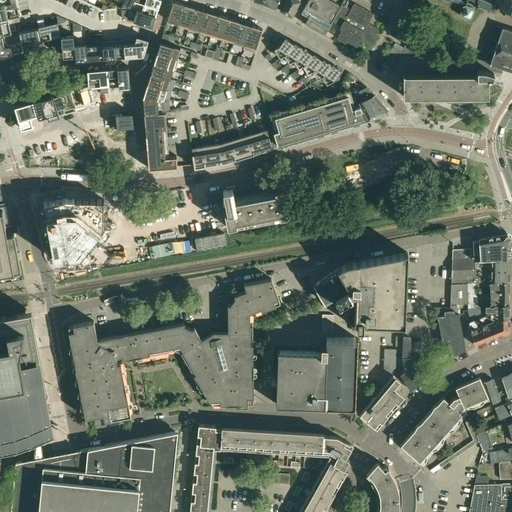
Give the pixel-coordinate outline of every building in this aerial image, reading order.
[(104,0),(105,0),(101,9),(102,9),(106,9),(110,0),(104,0)] [(133,0),(134,1),(144,4),(141,12),(155,17),(160,0),(133,0)] [(266,0),(265,4),(267,5),(269,6),(269,7),(273,8),(274,8),(276,9),(278,0),(266,0)] [(285,4),(281,10),(283,11),(284,13),(287,15),(289,15),(291,16),(292,16),(291,15),(294,10),(299,0),(285,0),(284,3),(285,4)] [(308,0),(301,13),(309,17),(305,24),(325,35),(332,22),(331,24),(329,23),(339,5),(330,0),(308,0)] [(462,5),(462,6),(462,7),(460,11),(459,11),(459,12),(459,13),(460,16),(462,17),(461,17),(467,19),(468,20),(471,19),(471,18),(471,16),(473,12),(474,10),(473,9),(475,6),(476,6),(476,5),(483,7),(482,10),(487,12),(488,9),(492,11),(493,12),(494,12),(494,11),(498,9),(499,10),(500,10),(499,8),(501,3),(508,6),(508,7),(511,9),(511,7),(511,0),(463,0),(463,1),(464,1),(463,5),(462,5)] [(178,24),(184,4),(173,1),(167,20),(178,24)] [(357,46),(361,40),(362,38),(366,40),(368,36),(372,39),(378,28),(368,22),(373,13),(353,2),(350,8),(342,4),(332,21),(340,26),(339,28),(341,30),(337,38),(346,43),(347,41),(357,46)] [(177,26),(188,29),(195,8),(184,4),(178,24),(177,26)] [(1,7),(0,6),(0,21),(8,19),(5,6),(1,7)] [(199,33),(206,11),(195,8),(188,29),(199,33)] [(136,11),(133,21),(152,27),(155,17),(141,12),(136,11)] [(211,36),(218,15),(206,11),(199,33),(211,36)] [(218,15),(211,36),(222,40),(228,18),(218,15)] [(8,19),(0,21),(0,35),(3,35),(11,33),(9,24),(20,22),(19,17),(8,19)] [(44,18),(37,20),(38,26),(38,28),(41,41),(61,36),(60,32),(58,23),(58,22),(45,25),(44,18)] [(222,40),(232,43),(239,21),(228,18),(222,40)] [(251,25),(239,21),(232,43),(243,47),(244,47),(251,25)] [(73,31),(74,31),(81,31),(81,26),(72,23),(73,31)] [(500,72),(502,73),(503,69),(511,71),(511,29),(496,24),(492,35),(499,38),(491,62),(477,57),(474,67),(485,69),(500,72)] [(262,29),(251,25),(244,47),(243,47),(243,49),(254,53),(260,35),(262,29)] [(38,28),(19,32),(22,45),(41,41),(38,28)] [(66,32),(60,32),(61,36),(62,55),(63,57),(66,57),(75,56),(74,44),(73,35),(66,35),(66,32)] [(3,35),(0,35),(0,56),(23,51),(22,45),(21,43),(17,44),(8,44),(3,35)] [(126,44),(124,45),(125,57),(143,55),(148,40),(137,36),(134,44),(126,44)] [(288,52),(295,43),(294,42),(294,43),(285,37),(279,46),(274,49),(280,58),(284,55),(288,52)] [(406,40),(403,51),(467,70),(470,59),(406,40)] [(123,41),(102,42),(102,44),(103,58),(125,57),(124,45),(124,44),(123,41)] [(180,48),(160,42),(157,52),(176,58),(177,58),(180,48)] [(86,43),(74,44),(75,56),(76,60),(88,59),(86,46),(86,43)] [(288,52),(284,55),(289,63),(293,61),(297,58),(304,48),(303,49),(295,43),(288,52)] [(102,44),(86,46),(88,59),(103,58),(102,44)] [(383,63),(393,68),(403,51),(393,45),(383,63)] [(299,69),(303,66),(307,63),(314,53),(313,53),(313,54),(304,48),(297,58),(293,61),(299,69)] [(157,52),(154,63),(173,69),(175,70),(179,59),(177,58),(176,58),(157,52)] [(307,63),(303,66),(308,74),(312,71),(316,68),(323,58),(322,59),(314,53),(307,63)] [(316,68),(312,71),(317,79),(321,76),(325,74),(332,64),(331,64),(323,58),(316,68)] [(173,69),(154,63),(150,73),(170,79),(173,69)] [(325,74),(321,76),(327,84),(336,78),(342,70),(332,64),(325,74)] [(128,66),(108,68),(109,78),(118,77),(118,80),(118,82),(119,87),(130,86),(128,66)] [(108,68),(87,69),(88,81),(99,80),(100,86),(107,86),(109,85),(109,81),(109,78),(108,68)] [(497,80),(500,72),(485,69),(475,69),(475,73),(421,73),(421,70),(407,70),(407,73),(403,73),(403,76),(403,96),(453,96),(488,96),(488,83),(488,78),(492,78),(497,80)] [(167,89),(170,79),(150,73),(147,83),(167,89)] [(147,83),(143,97),(164,99),(167,89),(147,83)] [(387,113),(388,110),(388,109),(375,95),(366,86),(364,88),(357,84),(353,87),(359,90),(364,100),(359,102),(368,119),(387,114),(387,113)] [(88,86),(71,91),(74,103),(74,104),(76,111),(94,106),(92,98),(88,86)] [(71,91),(53,97),(59,116),(65,114),(63,107),(74,104),(71,91)] [(275,139),(274,139),(278,146),(278,147),(279,146),(292,142),(292,143),(293,142),(302,139),(304,139),(312,136),(312,137),(313,136),(345,126),(345,127),(347,126),(346,126),(366,120),(366,119),(359,106),(355,108),(350,91),(270,114),(272,120),(270,121),(272,128),(273,132),(275,139)] [(34,100),(33,100),(37,114),(38,117),(47,114),(48,119),(59,116),(53,97),(53,94),(52,94),(51,93),(34,98),(34,100)] [(165,111),(164,99),(143,97),(144,113),(165,111)] [(29,101),(14,106),(15,108),(21,127),(21,128),(21,129),(33,125),(33,124),(32,124),(30,116),(37,114),(33,100),(29,101)] [(176,155),(169,156),(166,128),(167,128),(165,111),(144,113),(148,168),(162,167),(177,166),(176,155)] [(132,113),(111,115),(112,128),(114,128),(133,127),(132,113)] [(114,135),(108,135),(111,149),(135,144),(133,127),(114,128),(114,135)] [(257,132),(263,151),(272,148),(267,129),(257,132)] [(263,151),(257,132),(248,135),(254,154),(263,151)] [(254,154),(248,135),(239,138),(244,157),(254,154)] [(230,140),(235,159),(244,157),(239,138),(230,140)] [(67,158),(63,140),(48,144),(52,163),(58,162),(67,160),(67,158)] [(230,140),(220,143),(225,162),(235,159),(230,140)] [(225,162),(220,143),(211,145),(214,164),(225,162)] [(214,164),(211,145),(201,146),(204,166),(214,164)] [(204,166),(201,146),(191,148),(194,164),(195,167),(204,166)] [(227,189),(223,190),(225,200),(222,200),(227,226),(227,227),(289,216),(284,189),(234,198),(233,192),(236,192),(234,186),(226,188),(227,189)] [(223,190),(207,193),(209,200),(214,199),(215,202),(222,200),(225,200),(223,190)] [(65,198),(43,202),(45,210),(45,211),(48,225),(54,260),(59,259),(59,260),(61,260),(61,259),(80,255),(103,229),(103,228),(104,228),(104,226),(103,226),(104,199),(74,198),(74,199),(72,199),(72,198),(68,197),(68,199),(65,199),(65,198)] [(0,273),(21,270),(14,233),(7,234),(2,210),(0,210),(0,273)] [(452,249),(452,258),(462,258),(474,258),(474,259),(490,258),(510,257),(510,245),(511,237),(510,237),(507,234),(502,235),(478,238),(479,248),(472,248),(452,249)] [(360,261),(357,262),(350,263),(347,264),(345,265),(340,267),(337,268),(333,271),(328,274),(321,278),(320,279),(315,283),(314,284),(315,285),(316,286),(321,295),(326,304),(336,298),(338,301),(341,304),(355,295),(357,296),(356,324),(358,324),(358,330),(364,330),(365,324),(394,325),(402,325),(405,325),(405,322),(404,322),(406,283),(407,256),(407,252),(404,253),(360,262),(360,261)] [(474,258),(462,258),(462,271),(474,270),(510,270),(510,257),(490,258),(474,259),(474,258)] [(451,278),(451,279),(451,282),(466,281),(474,281),(482,281),(509,280),(510,270),(474,270),(462,271),(462,258),(452,258),(452,259),(452,260),(452,267),(451,277),(451,278)] [(185,325),(184,322),(115,335),(97,339),(93,320),(73,324),(73,325),(68,326),(68,327),(69,331),(85,417),(96,415),(98,422),(131,415),(121,362),(117,363),(116,357),(122,356),(123,359),(175,349),(180,352),(210,401),(212,404),(220,404),(247,404),(254,404),(254,398),(255,398),(254,385),(257,385),(257,378),(258,378),(258,365),(257,365),(256,358),(258,358),(258,352),(257,352),(257,345),(258,345),(258,338),(256,338),(256,326),(257,326),(257,317),(266,314),(265,312),(277,308),(277,309),(285,307),(281,297),(280,298),(272,278),(245,283),(247,290),(235,295),(236,298),(231,304),(228,304),(228,326),(219,326),(219,327),(213,327),(208,330),(209,332),(210,334),(201,339),(195,327),(192,328),(185,325)] [(474,281),(466,281),(468,302),(468,303),(468,309),(474,307),(474,308),(478,307),(478,303),(477,293),(477,286),(481,286),(490,285),(490,291),(507,290),(509,290),(509,280),(482,281),(474,281)] [(450,297),(450,304),(457,303),(468,303),(468,302),(466,281),(451,282),(451,287),(450,297)] [(490,292),(477,293),(478,303),(484,303),(501,302),(509,301),(509,290),(507,290),(490,291),(490,292)] [(436,307),(439,326),(442,342),(443,345),(444,346),(450,356),(451,357),(465,349),(465,345),(457,303),(450,304),(450,307),(436,307)] [(481,307),(478,307),(482,317),(485,316),(490,318),(509,318),(509,303),(501,304),(485,305),(481,306),(481,307)] [(468,309),(467,309),(470,322),(473,337),(474,345),(507,332),(509,329),(509,318),(490,318),(485,316),(482,317),(478,307),(474,308),(474,307),(468,309)] [(0,454),(7,453),(14,452),(22,449),(29,447),(35,444),(34,452),(33,459),(43,457),(42,450),(41,441),(47,438),(51,436),(50,430),(45,400),(46,399),(47,399),(47,398),(47,397),(47,396),(47,395),(46,394),(45,393),(44,393),(43,393),(43,392),(46,392),(46,391),(44,378),(33,318),(31,311),(0,316),(0,454)] [(323,314),(323,332),(334,332),(335,314),(323,314)] [(410,357),(410,337),(402,337),(402,336),(396,336),(395,346),(402,346),(402,359),(405,370),(401,373),(401,376),(406,383),(410,389),(422,378),(412,363),(411,357),(410,357)] [(278,350),(276,400),(276,404),(277,404),(303,404),(303,405),(305,405),(350,406),(349,414),(354,414),(355,385),(357,338),(327,337),(327,345),(321,345),(321,352),(319,352),(278,350)] [(384,349),(384,371),(396,371),(396,349),(384,349)] [(511,371),(501,375),(507,393),(503,394),(502,391),(498,393),(492,379),(483,382),(492,403),(505,398),(511,394),(511,371)] [(400,381),(395,377),(393,375),(384,386),(365,407),(360,414),(359,414),(376,429),(404,396),(394,388),(400,381)] [(469,404),(489,396),(481,378),(448,391),(438,402),(433,406),(431,410),(421,421),(417,424),(414,429),(401,443),(420,461),(463,412),(461,410),(463,407),(469,404)] [(496,408),(498,413),(511,406),(511,394),(505,398),(507,403),(496,408)] [(511,406),(498,413),(500,418),(511,413),(511,415),(511,406)] [(433,472),(479,441),(471,419),(466,421),(473,440),(429,469),(433,472)] [(508,443),(511,441),(511,420),(508,423),(507,421),(502,423),(487,430),(492,447),(508,443)] [(255,450),(256,431),(256,428),(221,426),(221,429),(215,428),(216,425),(198,424),(189,511),(206,511),(213,447),(255,450)] [(349,460),(346,458),(347,456),(353,445),(337,436),(323,435),(323,432),(265,429),(256,428),(256,431),(255,450),(263,451),(270,451),(328,455),(330,456),(298,511),(323,511),(347,470),(344,469),(349,460)] [(175,431),(74,451),(50,455),(43,457),(33,459),(16,462),(14,474),(14,475),(14,480),(13,480),(14,480),(13,485),(13,490),(12,490),(12,491),(13,491),(12,496),(12,501),(11,501),(11,502),(12,502),(11,506),(11,507),(11,511),(10,511),(169,511),(177,433),(175,432),(175,431)] [(478,464),(492,463),(500,462),(511,460),(511,446),(508,447),(497,451),(493,452),(492,448),(483,450),(479,457),(478,464)] [(511,460),(500,462),(500,478),(511,478),(511,460)] [(398,511),(400,503),(400,494),(398,486),(395,478),(388,467),(387,467),(384,469),(377,461),(366,474),(372,481),(374,480),(377,486),(376,487),(378,495),(380,495),(380,503),(379,503),(377,511),(398,511)] [(280,484),(289,485),(289,484),(290,474),(281,474),(280,483),(280,484)] [(511,482),(502,483),(502,490),(511,490),(511,482)] [(511,511),(511,498),(502,498),(502,490),(502,483),(488,483),(474,483),(468,511),(511,511)]
